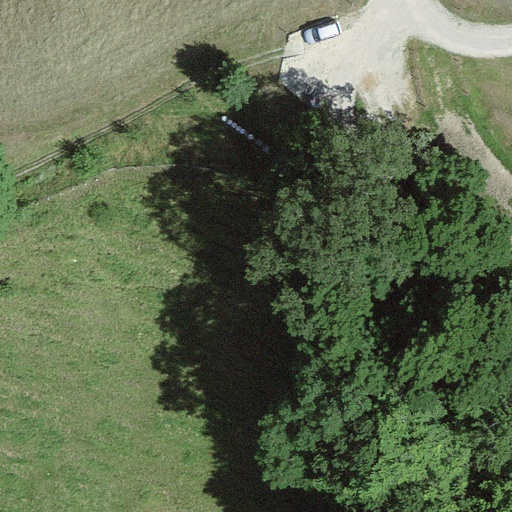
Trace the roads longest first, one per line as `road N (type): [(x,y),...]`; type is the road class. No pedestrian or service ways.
road 1 (track): [(391,1),(142,129),(0,171)]
road 2 (track): [(511,305),(462,270),(334,93),(391,1)]
road 3 (track): [(511,20),(391,1)]
